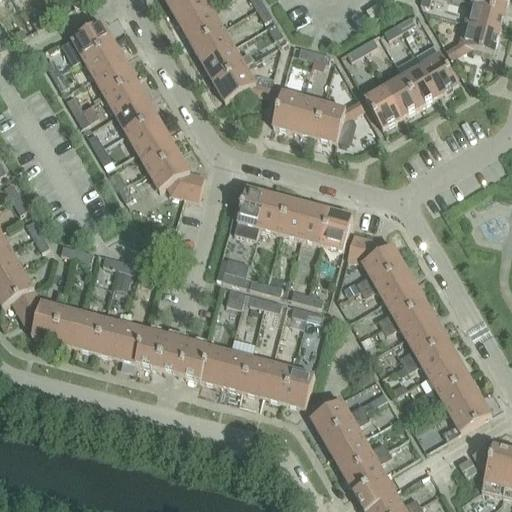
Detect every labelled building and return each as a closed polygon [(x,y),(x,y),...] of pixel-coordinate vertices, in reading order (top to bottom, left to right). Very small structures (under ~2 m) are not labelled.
[(80,0),(72,5),(76,13),(90,5),(86,0),(80,0)] [(195,0),(163,0),(171,14),(195,0)] [(204,0),(195,0),(171,14),(182,33),(213,15),(204,0)] [(258,14),(266,9),(260,0),(250,0),(258,14)] [(432,0),(423,0),(421,9),(430,11),(432,0)] [(472,0),(471,6),(506,16),(510,0),(472,0)] [(466,27),(500,37),(506,16),(471,6),(466,27)] [(266,9),(258,14),(265,28),(273,23),(266,9)] [(47,19),(52,27),(65,20),(61,12),(47,19)] [(193,51),(224,33),(213,15),(182,33),(193,51)] [(52,27),(47,19),(34,27),(38,35),(52,27)] [(398,29),(403,37),(416,29),(412,21),(398,29)] [(115,47),(104,27),(73,45),(84,65),(115,47)] [(495,58),(500,37),(466,27),(460,49),(447,56),(452,65),(473,52),(495,58)] [(268,33),(276,46),(284,41),(276,28),(268,33)] [(403,37),(398,29),(385,37),(389,45),(403,37)] [(10,41),(14,49),(28,41),(23,33),(10,41)] [(224,33),(193,51),(204,70),(235,52),(224,33)] [(14,49),(10,41),(0,46),(0,55),(1,57),(14,49)] [(361,51),(365,59),(379,51),(374,43),(361,51)] [(278,46),(253,54),(258,69),(274,64),(271,55),(280,52),(278,46)] [(115,47),(84,65),(95,83),(126,65),(115,47)] [(365,59),(361,51),(347,59),(352,67),(365,59)] [(204,70),(215,89),(246,71),(235,52),(204,70)] [(314,65),(317,56),(302,52),(299,61),(314,65)] [(317,56),(314,65),(329,69),(332,60),(317,56)] [(442,59),(422,71),(440,102),(460,91),(442,59)] [(54,82),(62,78),(54,64),(46,69),(54,82)] [(106,102),(137,84),(126,65),(95,83),(106,102)] [(246,71),(215,89),(226,108),(245,97),(269,104),(274,87),(260,83),(260,84),(255,87),(246,71)] [(440,102),(422,71),(403,82),(421,113),(440,102)] [(62,78),(54,82),(62,96),(70,91),(62,78)] [(421,113),(403,82),(385,92),(403,123),(421,113)] [(41,107),(54,97),(44,84),(31,94),(41,107)] [(116,121),(147,103),(137,84),(106,102),(116,121)] [(385,92),(365,104),(383,135),(403,123),(385,92)] [(283,97),(273,132),(295,138),(304,103),(283,97)] [(75,120),(83,115),(76,101),(68,106),(75,120)] [(127,140),(158,121),(147,103),(116,121),(127,140)] [(325,108),(304,103),(295,138),(316,143),(325,108)] [(316,143),(338,149),(343,128),(365,115),(360,107),(347,114),(325,108),(316,143)] [(83,115),(75,120),(83,133),(91,129),(83,115)] [(138,158),(169,140),(158,121),(127,140),(138,158)] [(97,157),(105,152),(97,139),(89,143),(97,157)] [(149,177),(180,159),(169,140),(138,158),(149,177)] [(105,152),(97,157),(105,170),(113,166),(105,152)] [(149,177),(160,196),(168,192),(172,200),(200,207),(206,182),(191,178),(180,159),(149,177)] [(119,194),(127,190),(119,176),(111,181),(119,194)] [(13,206),(21,202),(13,188),(5,193),(13,206)] [(127,190),(119,194),(127,208),(135,203),(127,190)] [(235,207),(238,207),(244,209),(235,240),(257,245),(260,234),(269,199),(239,191),(235,207)] [(281,239),(290,205),(269,199),(260,234),(281,239)] [(21,202),(13,206),(21,220),(29,215),(21,202)] [(302,245),(311,210),(290,205),(281,239),(302,245)] [(302,245),(323,250),(332,216),(311,210),(302,245)] [(332,216),(323,250),(345,256),(354,221),(332,216)] [(35,244),(43,239),(35,226),(27,230),(35,244)] [(0,263),(13,256),(2,238),(0,239),(0,263)] [(43,239),(35,244),(43,257),(51,253),(43,239)] [(364,285),(357,289),(361,296),(405,270),(394,251),(386,255),(382,248),(355,240),(348,265),(363,269),(370,281),(364,284),(364,285)] [(62,259),(77,264),(79,255),(64,251),(62,259)] [(79,255),(77,264),(92,268),(94,259),(79,255)] [(0,263),(0,288),(24,275),(13,256),(0,263)] [(119,275),(121,266),(106,262),(104,271),(119,275)] [(273,264),(269,278),(285,283),(289,269),(273,264)] [(121,266),(119,275),(134,279),(136,270),(121,266)] [(405,270),(361,296),(366,303),(379,296),(385,307),(416,289),(405,270)] [(140,279),(156,283),(158,275),(142,271),(140,279)] [(0,306),(4,313),(13,307),(35,295),(24,275),(0,288),(0,306)] [(225,287),(234,289),(236,280),(225,277),(223,286),(225,287)] [(156,283),(140,279),(138,286),(154,291),(156,283)] [(236,280),(234,289),(245,292),(247,283),(246,283),(236,280)] [(265,297),(268,289),(253,284),(250,293),(265,297)] [(326,300),(328,291),(298,285),(296,294),(326,300)] [(349,301),(361,295),(357,289),(356,287),(345,293),(349,301)] [(268,289),(265,297),(281,302),(283,293),(268,289)] [(382,332),(383,333),(427,308),(416,289),(385,307),(392,318),(379,326),(380,328),(382,332)] [(55,348),(64,313),(68,298),(59,296),(57,304),(55,310),(42,307),(35,295),(13,307),(27,331),(35,333),(33,342),(55,348)] [(239,297),(231,295),(229,302),(237,304),(239,297)] [(307,309),(310,300),(295,296),(292,305),(307,309)] [(246,299),(239,297),(237,304),(244,306),(246,299)] [(310,300),(307,309),(322,313),(325,304),(310,300)] [(265,314),(268,305),(253,301),(250,310),(265,314)] [(237,304),(229,302),(227,310),(242,314),(244,306),(237,304)] [(268,305),(265,314),(281,318),(283,309),(268,305)] [(400,333),(407,344),(438,326),(427,308),(383,333),(387,341),(400,333)] [(307,325),(310,316),(295,312),(292,321),(307,325)] [(55,348),(75,353),(85,318),(64,313),(55,348)] [(310,316),(307,325),(322,329),(325,320),(310,316)] [(75,353),(96,359),(106,324),(85,318),(75,353)] [(96,359),(117,364),(126,329),(106,324),(96,359)] [(449,345),(438,326),(407,344),(413,356),(400,363),(405,371),(449,345)] [(374,332),(369,335),(371,338),(382,332),(380,328),(373,331),(374,332)] [(117,364),(138,370),(147,335),(126,329),(117,364)] [(201,387),(211,352),(179,343),(147,335),(138,370),(170,378),(179,381),(201,387)] [(422,371),(429,382),(460,364),(449,345),(405,371),(409,378),(422,371)] [(231,357),(211,352),(201,387),(222,392),(231,357)] [(252,363),(231,357),(222,392),(243,398),(252,363)] [(243,398),(264,403),(273,369),(252,363),(243,398)] [(422,401),(426,408),(471,382),(460,364),(429,382),(435,393),(422,401)] [(273,369),(264,403),(285,409),(294,374),(273,369)] [(316,380),(294,374),(285,409),(307,415),(316,380)] [(444,408),(450,419),(481,401),(471,382),(426,408),(431,416),(444,408)] [(481,401),(450,419),(457,430),(444,438),(448,446),(493,420),(481,401)] [(323,443),(367,417),(363,410),(350,418),(343,406),(312,424),(323,443)] [(323,443),(334,462),(365,444),(358,432),(372,425),(367,417),(323,443)] [(511,450),(496,446),(493,443),(486,447),(488,451),(477,457),(474,460),(487,481),(482,496),(511,504),(511,450)] [(334,462),(345,480),(389,455),(385,447),(372,455),(365,444),(334,462)] [(362,511),(419,511),(422,511),(417,503),(404,511),(394,493),(387,481),(380,470),(393,462),(389,455),(345,480),(362,511)] [(471,463),(460,470),(467,483),(479,476),(471,463)] [(430,489),(435,485),(431,479),(422,484),(425,488),(430,489)]
